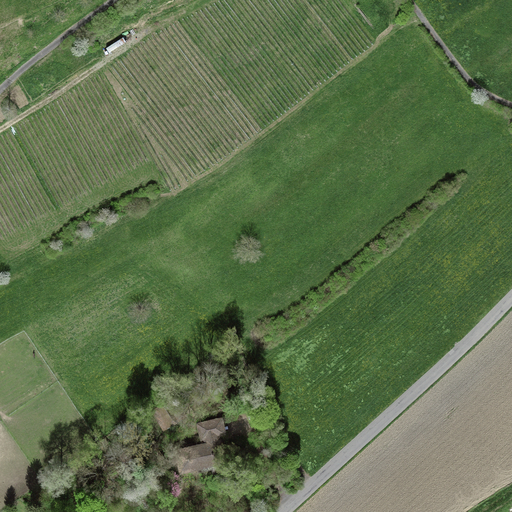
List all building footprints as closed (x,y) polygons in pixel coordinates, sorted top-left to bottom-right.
[(186,414),(173,395),(154,408),(167,427),(186,414)] [(234,461),(224,415),(195,421),(199,436),(205,435),(206,440),(171,448),(177,473),(234,461)] [(166,454),(154,440),(145,447),(157,461),(166,454)] [(108,459),(103,452),(94,460),(99,466),(108,459)] [(163,484),(154,470),(147,475),(156,488),(163,484)]
